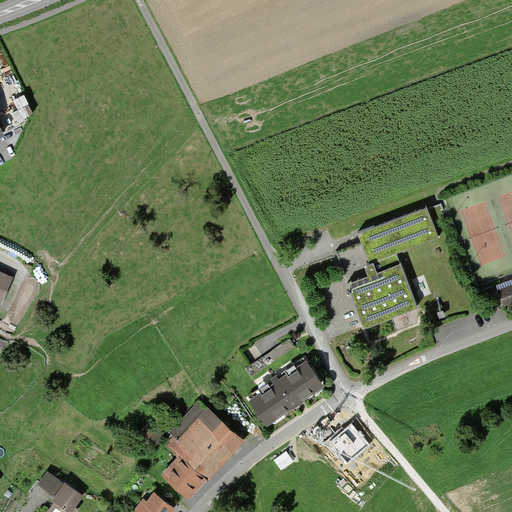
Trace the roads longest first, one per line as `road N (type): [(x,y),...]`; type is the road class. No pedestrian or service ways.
road 1 (unclassified): [(139,0),(345,394)]
road 2 (residential): [(196,511),(260,447),(345,394)]
road 3 (residential): [(345,394),(511,323)]
road 4 (track): [(345,394),(444,511)]
